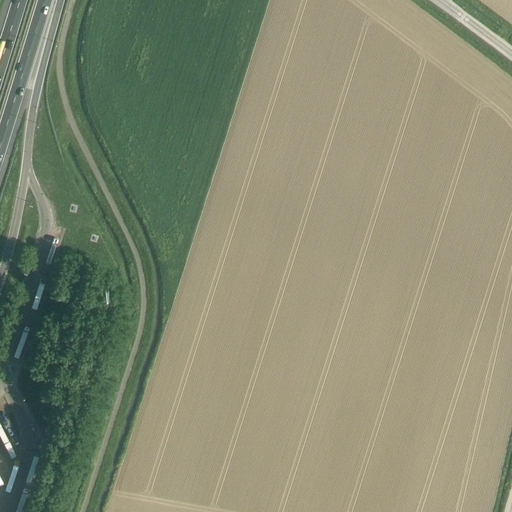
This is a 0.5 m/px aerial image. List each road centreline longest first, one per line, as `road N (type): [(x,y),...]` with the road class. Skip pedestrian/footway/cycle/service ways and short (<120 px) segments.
road 1 (motorway): [(25,167),(60,0)]
road 2 (motorway): [(0,146),(45,0)]
